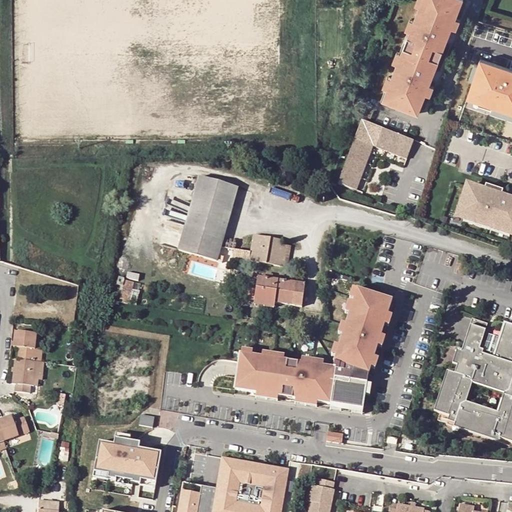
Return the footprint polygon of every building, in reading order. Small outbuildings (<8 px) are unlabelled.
[(462,0),(421,0),(409,32),(412,33),(404,55),(401,53),(387,89),(390,90),(385,101),(418,114),(462,0)] [(511,69),(481,59),(469,95),(493,103),(492,106),(511,112),(511,69)] [(410,144),(359,125),(335,188),(353,195),(370,151),(403,163),(410,144)] [(190,203),(183,226),(176,250),(215,262),(219,246),(236,189),(197,177),(190,203)] [(484,189),(476,186),(474,190),(464,187),(457,211),(466,214),(464,217),(477,221),(510,232),(511,229),(511,201),(507,200),(500,198),(502,191),(493,188),(492,192),(487,190),(484,189)] [(509,237),(510,232),(477,221),(464,217),(463,221),(476,226),(509,237)] [(249,252),(248,258),(247,261),(264,264),(268,243),(269,239),(252,236),(249,252)] [(282,267),(286,246),(268,243),(264,264),(282,267)] [(272,303),(289,306),(291,298),(293,284),(257,277),(255,290),(244,288),(242,298),(253,300),(272,303)] [(121,288),(122,287),(119,296),(128,298),(131,283),(123,281),(121,288)] [(375,295),(355,288),(351,298),(350,301),(347,312),(343,323),(339,333),(336,344),(332,355),(330,361),(329,376),(325,375),(327,364),(320,363),(298,360),(280,357),(259,354),(248,352),(238,350),(232,387),(253,390),(275,394),(292,396),(314,400),(327,402),(338,404),(349,405),(360,407),(362,392),(364,381),(364,373),(366,366),(370,356),(374,345),(377,334),(381,323),(385,313),(390,296),(376,292),(375,295)] [(272,308),(272,303),(253,300),(252,305),(272,308)] [(347,312),(350,301),(346,300),(342,310),(347,312)] [(458,401),(464,381),(497,391),(492,410),(511,416),(511,325),(496,321),(486,355),(470,350),(478,321),(463,317),(453,349),(449,347),(444,362),(449,363),(447,372),(440,370),(433,393),(458,401)] [(339,333),(343,323),(339,321),(335,332),(339,333)] [(17,349),(16,361),(30,362),(33,337),(13,334),(11,348),(17,349)] [(33,337),(30,362),(34,363),(39,363),(40,353),(35,352),(36,337),(33,337)] [(30,362),(16,361),(12,360),(10,385),(13,385),(13,392),(27,395),(28,387),(31,388),(34,363),(30,362)] [(41,389),(45,364),(39,363),(34,363),(31,388),(41,389)] [(458,401),(433,393),(428,411),(443,415),(442,420),(449,422),(448,426),(493,439),(494,435),(508,439),(511,440),(511,416),(492,410),(458,401)] [(153,417),(140,415),(138,425),(151,427),(153,417)] [(8,417),(0,420),(0,440),(1,443),(27,434),(21,419),(10,423),(8,417)] [(327,442),(342,444),(344,435),(328,433),(327,442)] [(113,445),(99,442),(93,473),(107,475),(107,478),(115,480),(116,478),(132,481),(131,483),(140,484),(140,481),(155,483),(160,453),(138,449),(139,443),(129,441),(114,439),(113,445)] [(280,511),(288,470),(221,459),(216,489),(201,487),(200,494),(181,491),(177,511),(280,511)] [(307,502),(312,503),(310,511),(329,511),(333,490),(331,490),(332,482),(317,480),(316,487),(310,487),(307,502)] [(56,511),(57,503),(37,501),(35,511),(56,511)]
